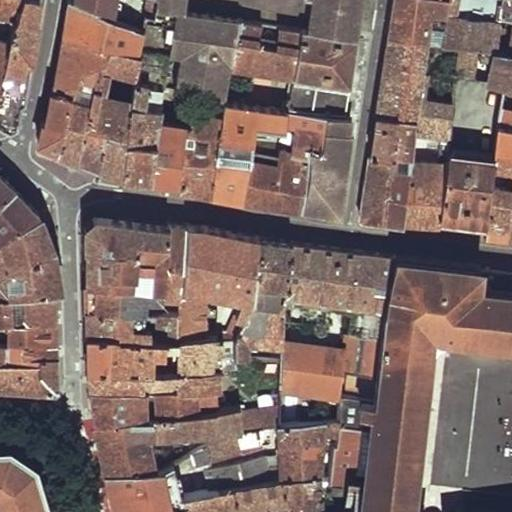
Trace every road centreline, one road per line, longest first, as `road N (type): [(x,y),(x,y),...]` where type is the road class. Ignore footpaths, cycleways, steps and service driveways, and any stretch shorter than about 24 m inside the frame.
road 1 (residential): [(58,205),(70,259),(73,406),(99,511)]
road 2 (residential): [(345,236),(142,199),(97,196),(58,205)]
road 3 (residential): [(382,0),(345,236)]
road 4 (residential): [(511,255),(345,236)]
road 5 (residential): [(14,159),(53,0)]
